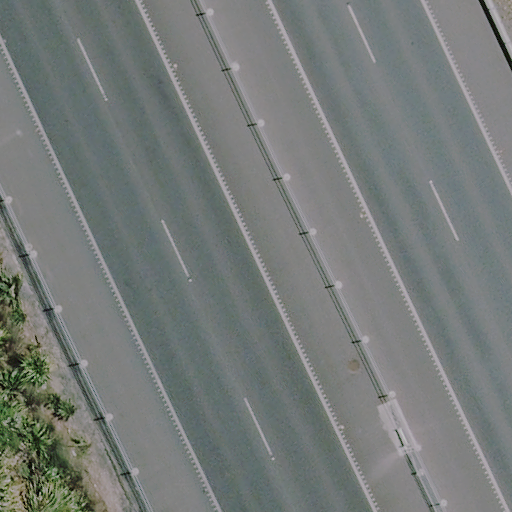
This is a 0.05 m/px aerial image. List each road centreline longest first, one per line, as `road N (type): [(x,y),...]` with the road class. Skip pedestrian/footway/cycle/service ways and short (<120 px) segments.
road 1 (motorway): [(271,511),(60,0)]
road 2 (motorway): [(338,0),(511,398)]
